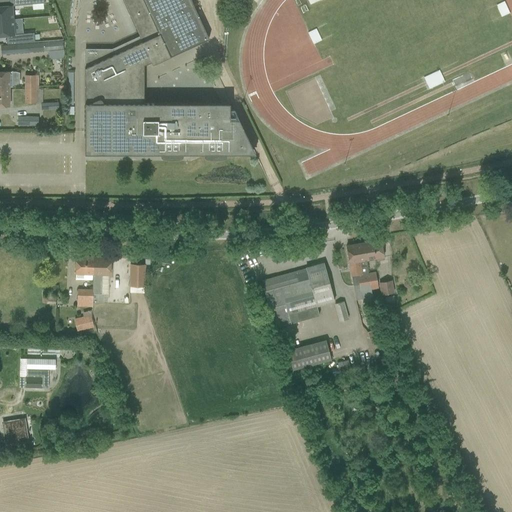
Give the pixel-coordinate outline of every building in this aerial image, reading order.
[(0,0),(0,21),(13,20),(12,6),(44,3),(44,0),(0,0)] [(84,55),(84,153),(186,153),(255,153),(238,118),(229,119),(229,103),(215,103),(214,103),(143,103),(144,65),(151,61),(152,65),(209,39),(190,0),(122,0),(142,41),(113,55),(84,55)] [(496,4),(501,16),(509,13),(504,1),(496,4)] [(13,20),(0,21),(0,36),(6,36),(7,44),(34,42),(34,33),(14,34),(13,20)] [(2,46),(2,54),(63,50),(62,41),(2,46)] [(423,76),(428,88),(444,82),(439,70),(423,76)] [(0,89),(9,89),(9,87),(12,87),(12,85),(20,83),(20,73),(12,71),(9,72),(0,71),(0,89)] [(25,75),(25,89),(37,89),(36,76),(25,75)] [(0,89),(0,106),(9,106),(9,89),(0,89)] [(41,103),(41,110),(59,109),(59,103),(43,103),(43,89),(37,89),(25,89),(25,103),(41,103)] [(18,125),(38,125),(38,117),(18,117),(18,125)] [(363,243),(366,260),(383,257),(382,250),(380,240),(363,243)] [(363,243),(346,246),(356,300),(372,297),(372,294),(371,290),(368,273),(366,260),(363,243)] [(76,279),(92,280),(93,274),(93,257),(76,256),(75,273),(76,273),(76,279)] [(92,290),(92,294),(101,294),(102,274),(103,274),(110,275),(110,267),(110,257),(93,257),(93,274),(92,280),(93,280),(93,290),(92,290)] [(129,286),(144,287),(145,264),(130,264),(129,286)] [(261,281),(274,328),(319,315),(317,306),(334,302),(324,264),(261,281)] [(405,280),(403,283),(404,286),(407,288),(410,287),(412,284),(411,281),(408,279),(405,280)] [(379,283),(381,295),(394,293),(392,280),(379,283)] [(78,290),(77,307),(91,307),(91,301),(92,300),(92,294),(92,290),(78,290)] [(335,303),(340,321),(348,319),(344,301),(335,303)] [(77,330),(94,327),(91,311),(83,313),(83,317),(74,318),(77,330)] [(378,328),(367,332),(369,338),(380,335),(378,328)] [(288,349),(293,370),(331,360),(326,340),(288,349)] [(20,358),(20,377),(26,377),(26,387),(40,387),(48,387),(49,369),(55,369),(55,359),(27,358),(20,358)] [(3,421),(6,445),(28,442),(25,418),(3,421)]
